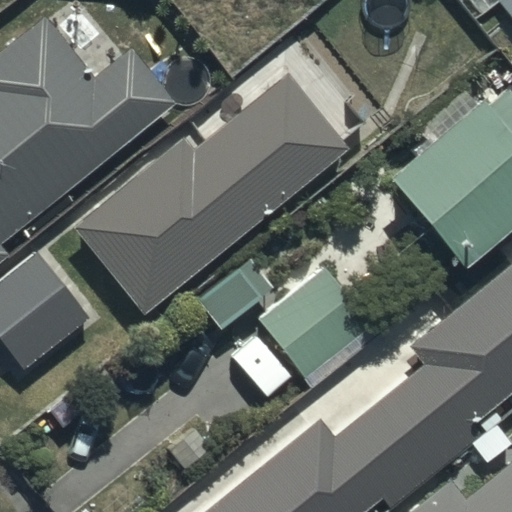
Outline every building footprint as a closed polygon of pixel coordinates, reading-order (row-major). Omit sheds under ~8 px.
[(511,0),(475,0),(482,8),(490,0),(504,0),(511,8),(511,0)] [(0,248),(11,239),(4,229),(178,93),(132,34),(94,63),(45,1),(0,36),(0,248)] [(191,110),(74,203),(146,293),(350,129),(345,123),(362,109),(301,33),(197,117),(191,110)] [(415,130),(388,151),(461,244),(511,203),(511,74),(503,63),(476,84),(466,71),(417,109),(424,118),(412,127),(415,130)] [(41,238),(0,267),(0,326),(33,372),(102,321),(41,238)] [(319,405),(185,511),(348,511),(378,488),(387,499),(486,420),(478,410),(511,382),(511,248),(406,333),(421,351),(332,422),(319,405)] [(324,253),(255,305),(303,369),(371,317),(324,253)] [(511,511),(511,447),(465,484),(451,467),(392,511),(511,511)]
